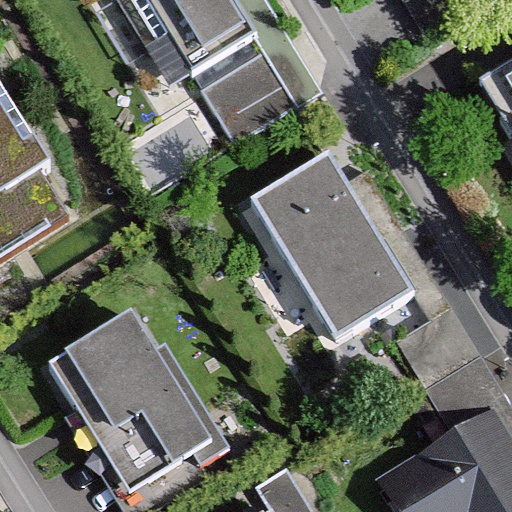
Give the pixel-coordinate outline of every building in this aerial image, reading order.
[(242,46),(211,0),(112,0),(172,91),(242,46)] [(511,0),(502,5),(511,21),(511,68),(468,95),(511,168),(511,0)] [(284,118),(259,72),(203,103),(229,149),(284,118)] [(30,188),(50,176),(36,160),(13,159),(0,137),(0,265),(56,230),(30,188)] [(402,302),(314,166),(237,216),(324,351),(402,302)] [(202,452),(115,320),(31,376),(117,507),(202,452)] [(511,511),(511,467),(484,421),(364,494),(375,511),(511,511)] [(298,511),(279,481),(247,501),(253,511),(298,511)]
